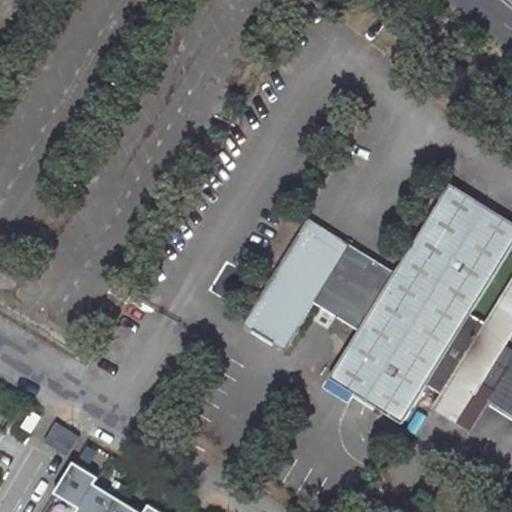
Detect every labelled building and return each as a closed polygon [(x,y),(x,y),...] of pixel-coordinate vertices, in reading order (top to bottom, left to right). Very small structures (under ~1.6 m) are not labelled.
[(358,330),(328,378),(401,423),(419,394),(471,312),(511,246),(511,225),(449,186),(394,273),(358,330)] [(309,219),(243,324),(283,350),(313,302),(358,330),(394,273),(309,219)] [(471,312),(419,394),(434,403),(432,408),(470,432),(488,404),(511,418),(511,360),(500,353),(511,334),(511,280),(486,321),(471,312)] [(31,411),(21,427),(31,433),(41,417),(31,411)] [(75,463),(56,494),(81,510),(96,485),(100,479),(75,463)] [(96,485),(81,510),(79,511),(113,511),(121,500),(96,485)] [(140,511),(121,500),(113,511),(140,511)]
